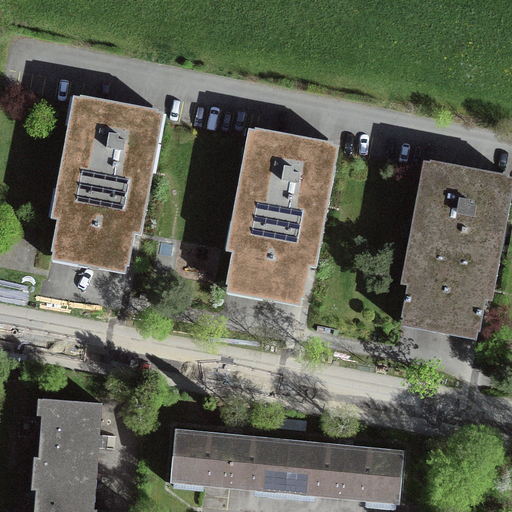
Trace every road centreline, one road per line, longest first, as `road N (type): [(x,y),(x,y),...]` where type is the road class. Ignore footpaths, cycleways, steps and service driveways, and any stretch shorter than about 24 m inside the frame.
road 1 (residential): [(0,327),(511,418)]
road 2 (residential): [(511,146),(24,46)]
